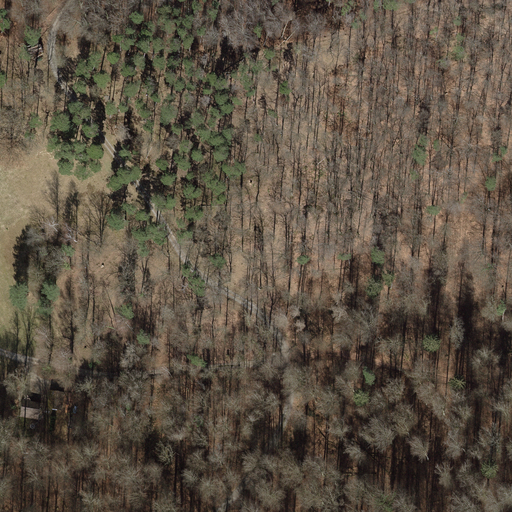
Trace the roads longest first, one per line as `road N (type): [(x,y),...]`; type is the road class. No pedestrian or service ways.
road 1 (track): [(291,359),(251,306),(180,253),(65,86),(52,39),(59,11),(74,0)]
road 2 (track): [(291,359),(94,377),(0,352)]
road 3 (track): [(291,359),(298,388),(267,467),(227,511)]
